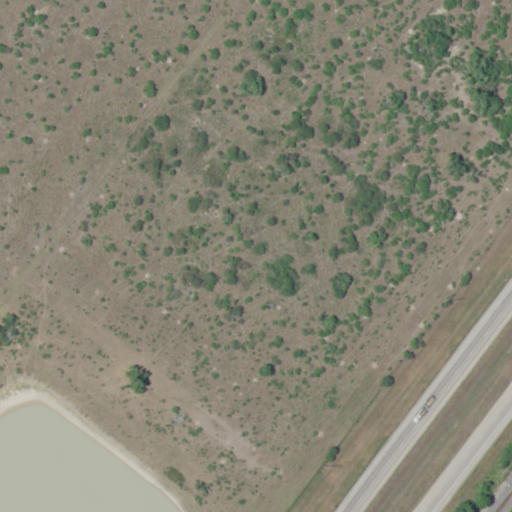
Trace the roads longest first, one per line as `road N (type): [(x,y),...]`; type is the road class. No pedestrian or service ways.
road 1 (trunk): [(511,297),(347,511)]
road 2 (trunk): [(417,511),(511,387)]
